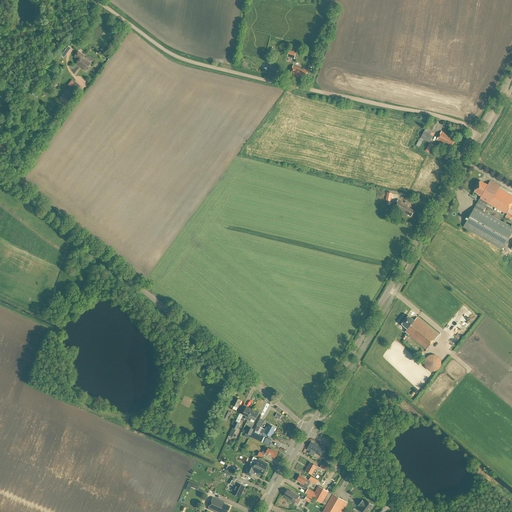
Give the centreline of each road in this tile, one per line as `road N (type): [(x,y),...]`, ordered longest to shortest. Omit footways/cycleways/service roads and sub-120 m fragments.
road 1 (residential): [(480,129),(177,59),(97,0)]
road 2 (unclassified): [(308,428),(0,170)]
road 3 (tertiary): [(308,428),(480,129)]
road 4 (unclassified): [(406,511),(308,428)]
